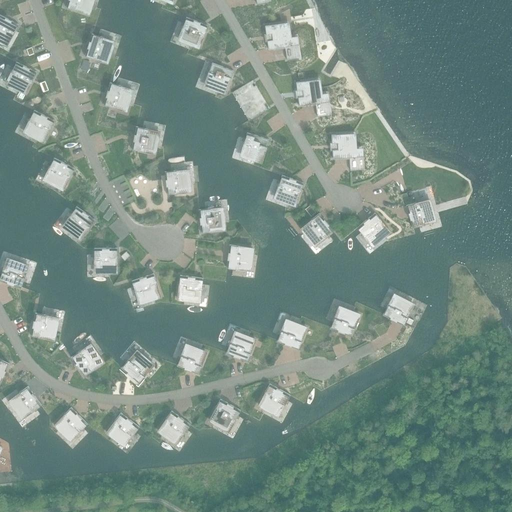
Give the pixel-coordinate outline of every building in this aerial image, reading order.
[(68,0),(66,7),(73,9),(73,10),(76,11),(88,14),(92,0),(68,0)] [(0,40),(8,45),(19,25),(0,14),(0,40)] [(199,47),(208,25),(186,17),(184,23),(182,27),(184,28),(183,30),(179,39),(183,41),(199,47)] [(299,45),(297,34),(289,35),(287,22),(265,26),(268,49),(284,47),(299,45)] [(92,34),(84,55),(91,58),(95,59),(106,63),(113,42),(104,39),(104,37),(101,36),(101,37),(98,36),(93,34),(92,34)] [(11,74),(7,83),(10,85),(17,88),(26,93),(32,82),(34,79),(33,79),(37,72),(16,61),(16,62),(13,67),(11,71),(11,70),(10,73),(11,74)] [(231,78),(234,71),(212,63),(208,72),(207,75),(209,76),(205,85),(209,86),(225,92),(230,81),(231,78)] [(320,92),(318,79),(296,82),(299,106),(315,104),(330,102),(328,91),(320,92)] [(270,109),(252,80),(232,92),(249,121),(270,109)] [(110,82),(103,104),(110,107),(114,108),(125,111),(131,91),(122,88),(123,86),(119,85),(116,84),(111,83),(110,82)] [(29,123),(25,131),(37,137),(44,141),(49,130),(50,131),(51,127),(54,120),(34,110),(31,115),(29,119),(28,122),(29,123)] [(136,126),(131,149),(138,150),(138,151),(142,151),(154,153),(158,132),(149,130),(149,129),(146,128),(142,128),(137,126),(136,126)] [(262,137),(258,136),(247,132),(246,134),(245,139),(240,153),(250,156),(249,158),(252,158),(262,161),(269,139),(262,137)] [(363,157),(363,146),(355,146),(354,133),(331,135),(333,159),(349,157),(363,157)] [(64,189),(69,178),(71,175),(74,168),(54,158),(51,163),(49,167),(49,166),(48,169),(49,170),(45,179),(64,189)] [(174,170),(164,171),(167,194),(174,194),(178,194),(178,193),(190,192),(188,171),(178,172),(177,170),(174,170)] [(279,188),(275,197),(295,205),(300,193),(301,190),(303,183),(282,175),(281,176),(279,181),(278,185),(278,184),(277,187),(279,188)] [(413,203),(406,205),(412,228),(413,227),(419,226),(422,225),(425,224),(424,222),(434,220),(428,199),(416,202),(413,203)] [(88,229),(91,226),(90,226),(95,220),(76,206),(72,212),(70,214),(68,217),(70,218),(64,226),(81,238),(88,229)] [(221,209),(212,210),(211,208),(208,208),(209,208),(205,209),(199,209),(198,209),(201,232),(208,231),(208,232),(212,231),(224,230),(221,209)] [(313,218),(313,217),(310,220),(301,227),(315,244),(322,238),(324,239),(326,238),(326,237),(328,235),(333,232),(334,231),(319,213),(313,218)] [(373,244),(376,242),(389,231),(382,221),(380,218),(379,219),(375,213),(357,227),(361,232),(363,235),(363,236),(365,238),(366,237),(373,244)] [(240,246),(236,245),(229,244),(226,267),(227,268),(232,268),(236,269),(239,269),(239,267),(249,269),(250,265),(252,248),(240,246)] [(117,256),(117,248),(94,248),(94,254),(94,259),(96,259),(96,271),(110,271),(110,267),(116,267),(116,256),(117,256)] [(24,275),(27,266),(7,259),(3,270),(2,270),(1,273),(1,274),(0,277),(0,280),(21,288),(24,278),(25,276),(24,275)] [(140,302),(144,301),(161,295),(157,284),(156,280),(153,273),(131,280),(134,287),(135,290),(134,290),(135,293),(137,292),(140,302)] [(194,300),(198,300),(199,291),(201,291),(202,288),(202,282),(203,278),(180,275),(179,282),(178,286),(177,298),(194,300)] [(413,305),(394,295),(390,304),(388,303),(387,305),(387,306),(386,308),(383,313),(382,315),(403,325),(406,319),(407,319),(408,316),(408,315),(413,305)] [(356,326),(360,315),(344,309),(340,307),(336,316),(335,315),(334,318),(332,322),(330,328),(351,337),(354,330),(356,326)] [(41,338),(41,337),(53,340),(56,323),(57,319),(47,317),(48,315),(45,314),(45,315),(42,314),(37,313),(35,312),(30,335),(37,337),(41,338)] [(276,341),(298,350),(301,343),(302,339),(306,328),(290,322),(286,320),(283,329),(281,329),(280,332),(279,335),(277,340),(276,341)] [(225,353),(247,362),(250,355),(251,351),(255,340),(239,334),(235,332),(232,342),(230,341),(229,344),(228,346),(226,352),(225,353)] [(90,372),(93,370),(103,363),(93,349),(90,345),(82,351),(81,349),(79,351),(76,353),(72,356),(70,357),(84,376),(90,372)] [(206,353),(186,345),(183,354),(181,353),(180,356),(179,359),(177,364),(176,366),(198,374),(201,367),(202,364),(206,353)] [(153,365),(137,351),(131,359),(129,358),(127,360),(125,363),(121,368),(138,383),(143,377),(146,375),(145,374),(153,365)] [(7,371),(10,363),(0,359),(0,380),(1,381),(5,371),(7,371)] [(277,414),(282,405),(284,406),(285,404),(287,400),(290,395),(269,384),(266,390),(264,393),(258,404),(277,414)] [(41,404),(28,386),(21,391),(22,392),(13,398),(16,403),(12,405),(21,417),(31,410),(32,411),(41,404)] [(209,419),(228,429),(233,421),(234,422),(236,419),(238,415),(240,410),(220,399),(216,405),(214,408),(215,409),(209,419)] [(80,431),(87,423),(71,407),(66,412),(65,412),(63,415),(55,424),(67,436),(70,439),(77,432),(78,433),(80,431)] [(187,429),(190,424),(171,411),(167,417),(167,416),(165,420),(158,429),(175,442),(181,434),(183,435),(184,433),(184,432),(187,429)] [(133,435),(139,426),(121,413),(116,419),(116,418),(114,421),(107,431),(121,442),(124,444),(130,436),(131,437),(133,435)]
